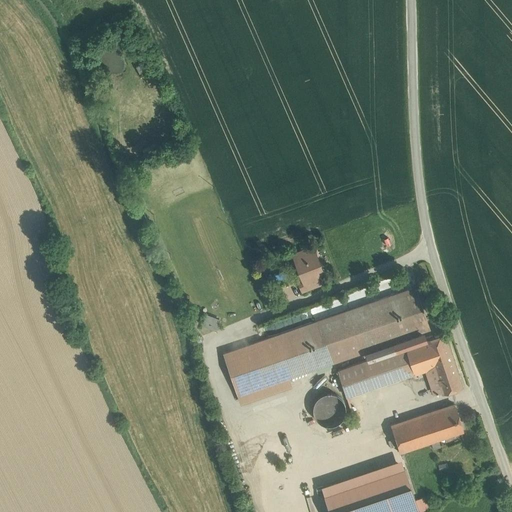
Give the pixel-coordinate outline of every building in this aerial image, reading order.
[(295,253),(304,277),(304,278),(316,273),(322,271),(313,247),(295,253)] [(304,278),(304,277),(298,280),(302,291),(320,284),(316,273),(304,278)] [(332,316),(316,321),(330,363),(430,328),(416,287),(404,291),(332,316)] [(209,313),(204,325),(217,330),(221,318),(209,313)] [(330,363),(316,321),(223,353),(237,395),(330,363)] [(423,332),(365,352),(368,359),(426,339),(423,332)] [(444,334),(406,347),(405,347),(414,373),(433,366),(431,359),(450,353),(444,334)] [(406,346),(363,361),(372,388),(414,373),(405,347),(406,347),(406,346)] [(431,359),(433,366),(435,371),(429,373),(436,392),(442,390),(442,393),(462,387),(450,353),(431,359)] [(372,388),(363,361),(338,369),(347,397),(372,388)] [(289,377),(237,395),(240,405),(292,387),(289,377)] [(314,403),(313,406),(313,410),(313,413),(314,416),(316,419),(319,422),(322,424),(325,425),(329,425),(332,425),(336,424),(339,422),(341,420),(343,417),(345,413),(345,410),(345,406),(344,403),(343,400),(340,397),(338,395),(334,394),(331,393),(327,393),(324,393),(321,395),(318,397),(316,400),(314,403)] [(454,404),(422,414),(390,425),(391,426),(394,435),(399,451),(399,452),(463,431),(454,404)] [(401,459),(321,485),(324,495),(404,468),(401,459)] [(404,468),(324,495),(329,511),(418,511),(419,511),(404,468)]
